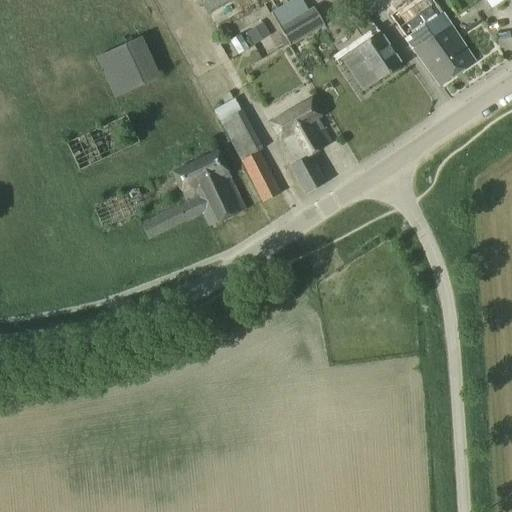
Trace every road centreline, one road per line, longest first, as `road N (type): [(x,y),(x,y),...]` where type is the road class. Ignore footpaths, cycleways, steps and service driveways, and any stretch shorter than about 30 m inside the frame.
road 1 (tertiary): [(0,344),(110,326),(179,300),(383,169)]
road 2 (unclassified): [(460,511),(450,326),(383,169)]
road 3 (tertiary): [(383,169),(511,82)]
